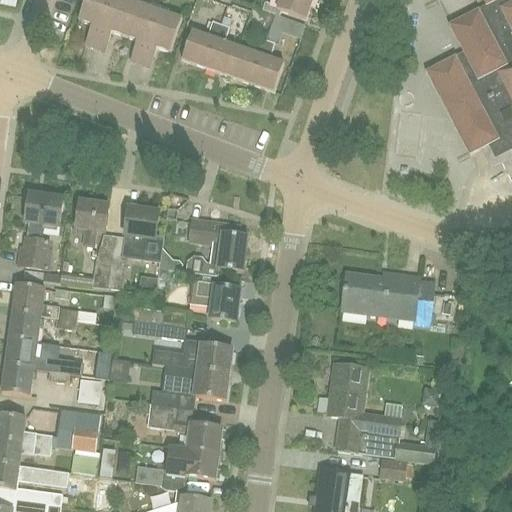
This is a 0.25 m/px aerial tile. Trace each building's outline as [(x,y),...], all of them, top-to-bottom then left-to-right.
[(95,52),(113,0),(87,0),(79,24),(93,29),(86,49),(95,52)] [(125,40),(136,8),(114,0),(113,0),(95,52),(105,55),(112,35),(125,40)] [(305,24),(313,1),(311,0),(281,0),(277,14),(305,24)] [(511,0),(481,0),(485,9),(449,27),(463,55),(425,74),(470,158),(489,149),(496,162),(499,160),(511,183),(511,0)] [(140,68),(159,16),(136,8),(125,40),(138,45),(131,65),(140,68)] [(170,56),(179,29),(181,24),(159,16),(140,68),(150,72),(157,52),(170,56)] [(182,64),(205,72),(220,29),(211,26),(206,41),(192,36),(182,64)] [(228,80),(237,52),(223,47),(228,32),(220,29),(205,72),(228,80)] [(274,49),(275,49),(278,39),(270,37),(267,45),(265,45),(251,88),(274,96),(283,68),(269,63),(274,49)] [(251,88),(265,45),(257,42),(252,57),(237,52),(228,80),(251,88)] [(43,228),(59,230),(63,203),(29,198),(26,225),(29,226),(26,252),(22,252),(20,270),(47,274),(50,255),(47,255),(49,245),(41,244),(43,228)] [(96,235),(105,236),(109,209),(79,205),(75,232),(86,234),(84,249),(94,250),(96,235)] [(125,239),(124,241),(126,241),(126,258),(162,263),(164,251),(165,243),(155,242),(159,216),(128,212),(125,239)] [(186,276),(196,277),(196,276),(218,280),(219,273),(242,276),(247,241),(240,240),(240,232),(225,230),(205,227),(205,226),(192,224),(189,246),(212,249),(210,267),(207,267),(202,260),(194,259),(187,265),(186,276)] [(122,295),(126,270),(96,266),(95,274),(89,273),(88,280),(66,276),(64,287),(93,291),(92,291),(122,295)] [(60,287),(62,278),(44,276),(25,274),(24,282),(60,287)] [(476,276),(465,274),(464,284),(474,286),(476,276)] [(213,280),(218,280),(196,276),(196,277),(199,278),(198,285),(193,284),(190,309),(212,311),(210,323),(235,326),(240,293),(215,290),(216,287),(212,287),(213,280)] [(418,302),(433,304),(436,286),(420,284),(420,282),(384,277),(383,283),(347,278),(342,314),(415,323),(418,302)] [(60,311),(43,309),(46,293),(17,289),(13,316),(42,320),(42,321),(57,323),(57,322),(77,325),(87,325),(88,316),(79,315),(60,312),(60,311)] [(133,311),(133,312),(122,310),(121,323),(128,324),(162,329),(188,333),(190,316),(164,313),(164,315),(133,311)] [(38,346),(42,321),(42,320),(13,316),(9,343),(38,346)] [(76,335),(77,325),(57,322),(57,323),(55,332),(76,335)] [(186,345),(188,333),(162,329),(161,342),(186,345)] [(36,362),(38,346),(9,343),(6,369),(35,373),(50,375),(70,378),(71,368),(52,365),(53,364),(36,362)] [(154,353),(152,367),(168,369),(198,374),(228,379),(232,353),(203,349),(201,349),(200,359),(184,357),(154,353)] [(144,383),(146,364),(113,362),(112,380),(144,383)] [(31,400),(35,373),(6,369),(2,396),(31,400)] [(334,369),(328,420),(340,422),(338,435),(335,454),(434,468),(436,452),(426,451),(399,447),(402,422),(384,420),(362,417),(368,373),(334,369)] [(194,399),(194,400),(196,400),(225,404),(228,379),(198,374),(196,388),(194,399)] [(69,388),(70,378),(50,375),(48,385),(69,388)] [(81,383),(78,406),(99,409),(102,385),(81,383)] [(422,409),(440,412),(443,395),(425,392),(422,409)] [(152,394),(150,408),(177,412),(179,397),(152,393),(152,394)] [(177,412),(150,408),(144,407),(143,416),(145,417),(149,417),(147,431),(174,435),(174,434),(190,437),(187,454),(217,458),(221,433),(192,429),(175,426),(177,412)] [(0,442),(52,450),(53,441),(24,437),(26,422),(0,417),(0,442)] [(76,454),(82,454),(99,457),(99,456),(96,456),(99,433),(100,421),(80,418),(76,454)] [(50,460),(52,450),(0,442),(0,466),(20,469),(21,456),(50,460)] [(187,454),(171,451),(168,469),(167,477),(187,480),(214,483),(217,458),(187,454)] [(98,462),(99,457),(82,454),(81,460),(75,459),(73,476),(96,480),(99,462),(98,462)] [(382,464),(380,480),(404,483),(404,482),(406,469),(406,468),(382,464)] [(32,471),(20,469),(0,466),(0,491),(16,494),(16,492),(18,482),(31,484),(31,482),(47,484),(48,473),(32,471)] [(135,487),(161,491),(163,474),(157,473),(138,470),(135,487)] [(316,511),(315,511),(359,511),(364,480),(351,478),(351,476),(321,472),(317,501),(316,511)] [(50,509),(61,511),(62,510),(63,498),(29,494),(20,493),(18,504),(50,508),(50,509)] [(198,502),(198,496),(177,493),(175,508),(163,511),(210,511),(212,504),(198,502)]
